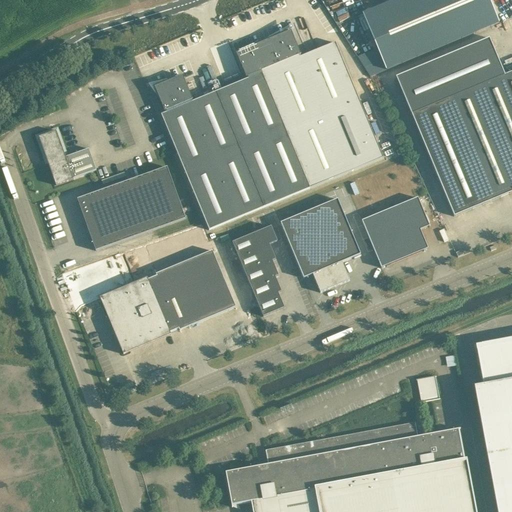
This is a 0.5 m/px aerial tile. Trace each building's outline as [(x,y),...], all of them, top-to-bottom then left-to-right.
[(397,0),(365,14),(389,70),(502,22),(492,0),(397,0)] [(290,31),(262,43),(321,184),(383,158),(335,43),(300,57),(299,56),(300,55),(297,47),(290,31)] [(490,38),(396,78),(411,114),(454,217),(491,201),(511,192),(511,72),(505,75),(490,38)] [(274,204),(321,184),(262,43),(255,46),(236,54),(246,78),(248,77),(248,79),(225,88),(192,102),(191,100),(193,100),(182,76),(155,87),(165,112),(166,111),(167,113),(161,115),(205,221),(209,231),(274,204)] [(383,126),(387,139),(397,136),(393,123),(383,126)] [(73,179),(97,171),(89,149),(66,157),(56,131),(39,138),(46,159),(47,159),(56,186),(74,180),(73,179)] [(167,168),(77,200),(96,251),(186,219),(167,168)] [(362,221),(381,268),(428,249),(420,230),(430,227),(418,198),(362,221)] [(338,200),(280,223),(303,279),(313,275),(320,293),(350,281),(342,262),(361,255),(338,200)] [(277,242),(271,227),(232,243),(263,317),(284,308),(278,293),(281,292),(275,277),(278,276),(272,261),(276,260),(269,245),(277,242)] [(179,329),(179,331),(236,308),(212,251),(156,275),(157,276),(148,280),(147,278),(100,298),(108,318),(112,316),(119,333),(115,334),(123,355),(171,335),(170,333),(179,329)] [(511,511),(511,339),(477,346),(476,346),(476,347),(477,351),(483,385),(474,387),(476,398),(497,511),(511,511)] [(420,402),(439,399),(435,375),(416,379),(420,402)] [(236,511),(475,511),(458,419),(253,458),(252,452),(226,457),(236,511)]
